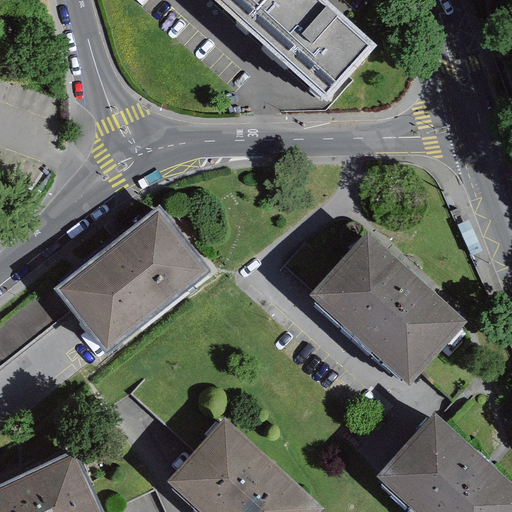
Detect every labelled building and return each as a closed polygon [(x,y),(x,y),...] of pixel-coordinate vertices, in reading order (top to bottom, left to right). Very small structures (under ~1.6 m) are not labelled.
[(203,0),(267,57),(314,1),(312,0),(203,0)] [(377,58),(314,1),(267,57),(328,112),(377,58)] [(219,280),(165,213),(60,296),(114,363),(219,280)] [(476,330),(376,240),(317,305),(418,395),(476,330)] [(0,365),(20,350),(16,345),(29,335),(15,317),(0,329),(0,365)] [(411,511),(511,511),(511,484),(444,424),(386,489),(411,511)] [(195,511),(325,511),(231,427),(204,457),(173,491),(195,511)] [(0,511),(102,511),(78,461),(0,498),(0,511)]
